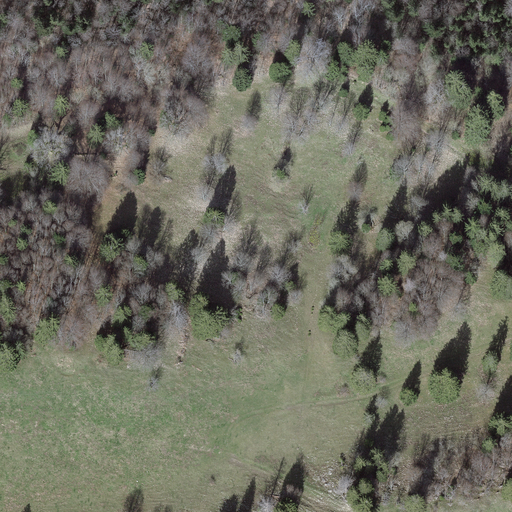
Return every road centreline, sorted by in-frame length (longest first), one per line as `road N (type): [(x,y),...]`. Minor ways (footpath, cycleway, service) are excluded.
road 1 (track): [(314,511),(233,453),(241,421),(511,334)]
road 2 (track): [(511,164),(418,121),(246,0)]
